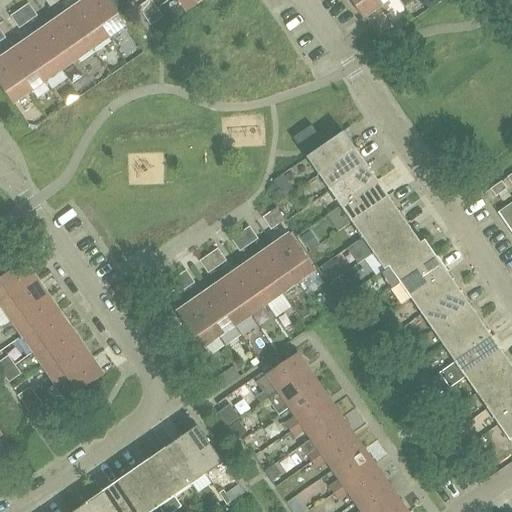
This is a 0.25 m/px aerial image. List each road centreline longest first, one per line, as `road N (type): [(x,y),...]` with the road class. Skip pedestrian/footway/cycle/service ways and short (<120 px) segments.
road 1 (residential): [(8,511),(138,422),(156,389),(0,167)]
road 2 (residential): [(511,299),(306,0)]
